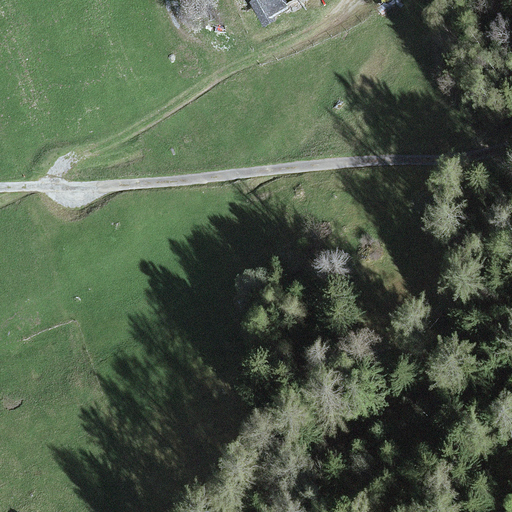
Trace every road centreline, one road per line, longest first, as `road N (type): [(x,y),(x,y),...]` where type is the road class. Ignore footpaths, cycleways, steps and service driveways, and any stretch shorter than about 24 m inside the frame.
road 1 (track): [(511,140),(382,162),(0,190)]
road 2 (track): [(309,29),(78,154),(44,184)]
